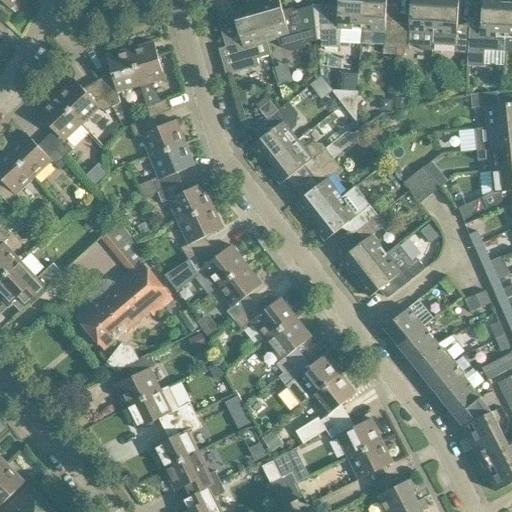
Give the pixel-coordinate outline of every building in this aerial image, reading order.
[(264,6),(257,8),(267,42),(278,38),(280,46),(291,52),(306,48),(305,43),(317,40),(313,5),(293,11),(292,8),(283,11),(279,0),(265,0),(263,1),(264,6)] [(339,0),(339,6),(320,5),(323,49),(339,50),(340,43),(360,44),(361,30),(362,30),(363,0),(339,0)] [(363,0),(362,30),(385,32),(384,55),(397,56),(399,22),(386,21),(387,0),(363,0)] [(434,34),(435,0),(411,0),(410,22),(399,22),(397,56),(403,56),(403,50),(410,50),(410,45),(418,46),(422,50),(432,51),(432,44),(433,44),(434,34)] [(456,53),(468,53),(470,26),(458,25),(459,0),(442,0),(443,0),(438,0),(435,0),(434,34),(433,44),(457,45),(456,53)] [(505,38),(508,4),(500,4),(500,0),(483,0),(482,27),(470,26),(468,53),(468,66),(484,67),(485,50),(504,51),(505,38)] [(242,43),(219,49),(225,71),(237,68),(238,72),(260,66),(258,58),(270,54),(266,42),(267,42),(257,8),(234,14),(242,43)] [(131,49),(141,86),(151,83),(165,79),(154,42),(131,49)] [(112,73),(98,81),(113,108),(121,103),(118,92),(141,86),(131,49),(107,55),(112,73)] [(334,90),(322,75),(312,82),(310,84),(322,100),(334,90)] [(74,79),(56,96),(82,124),(100,108),(104,112),(113,108),(98,81),(84,89),(74,79)] [(474,129),(474,130),(511,126),(511,103),(499,105),(497,92),(471,95),(473,108),(486,107),(488,127),(474,129)] [(54,131),(46,138),(65,158),(73,150),(65,141),(82,124),(56,96),(38,113),(54,131)] [(395,108),(407,108),(408,98),(395,98),(395,108)] [(162,101),(147,107),(151,118),(156,116),(172,109),(168,99),(162,101)] [(380,110),(392,111),(393,100),(381,99),(380,110)] [(270,100),(259,108),(268,119),(278,111),(270,100)] [(268,119),(267,119),(251,132),(252,132),(254,131),(256,134),(261,134),(262,133),(265,136),(252,146),(262,160),(266,156),(271,162),(298,141),(290,131),(296,126),(298,114),(289,102),(278,111),(268,119)] [(142,134),(151,157),(186,143),(177,120),(160,127),(156,116),(151,118),(132,125),(136,136),(142,134)] [(249,117),(241,122),(246,131),(255,125),(249,117)] [(511,126),(474,130),(477,151),(511,147),(511,126)] [(304,166),(312,176),(334,159),(333,159),(342,152),(342,151),(365,133),(360,128),(355,132),(347,132),(325,148),(322,143),(312,142),(304,148),(298,141),(271,162),(275,168),(271,171),(282,184),(304,166)] [(26,133),(8,150),(34,178),(52,161),(56,166),(65,158),(46,138),(38,146),(26,133)] [(186,143),(151,157),(159,180),(154,182),(158,192),(182,182),(178,173),(195,166),(186,143)] [(511,147),(477,151),(478,161),(491,160),(492,171),(511,168),(511,147)] [(0,177),(2,180),(0,181),(0,194),(12,207),(21,199),(16,195),(34,178),(8,150),(0,157),(0,177)] [(334,159),(312,176),(319,185),(296,203),(307,216),(311,213),(316,219),(342,198),(328,179),(341,168),(334,159)] [(424,168),(414,176),(430,196),(449,181),(433,162),(425,168),(424,168)] [(108,172),(100,163),(88,175),(96,183),(108,172)] [(511,168),(492,171),(494,193),(511,190),(511,168)] [(405,184),(408,188),(420,203),(430,196),(414,176),(405,184)] [(182,182),(158,192),(162,203),(168,200),(178,222),(213,206),(202,184),(187,191),(182,182)] [(356,187),(342,198),(316,219),(320,224),(316,227),(326,241),(349,223),(357,233),(378,216),(356,187)] [(482,197),(459,208),(464,220),(487,209),(482,197)] [(213,206),(178,222),(189,244),(181,248),(189,260),(211,247),(203,238),(224,228),(213,206)] [(125,210),(119,213),(123,221),(129,218),(125,210)] [(378,216),(357,233),(364,241),(341,260),(351,273),(355,270),(361,276),(399,245),(398,244),(386,253),(372,236),(386,225),(378,216)] [(430,225),(422,232),(432,245),(440,238),(430,225)] [(1,230),(0,230),(0,280),(21,261),(4,243),(9,239),(1,230)] [(478,231),(469,235),(474,246),(483,243),(478,231)] [(483,243),(474,246),(480,258),(488,254),(483,243)] [(189,260),(165,275),(175,287),(178,291),(195,277),(208,294),(217,288),(247,265),(232,245),(218,256),(211,247),(189,260)] [(399,245),(361,276),(364,281),(360,284),(371,297),(381,289),(389,298),(426,269),(418,260),(413,263),(399,245)] [(432,251),(423,257),(430,265),(438,259),(432,251)] [(21,261),(0,280),(0,294),(10,305),(23,293),(31,301),(46,287),(50,283),(62,272),(54,263),(42,274),(37,278),(21,261)] [(144,264),(131,275),(94,306),(79,318),(104,349),(170,295),(144,264)] [(247,265),(217,288),(232,307),(227,311),(234,320),(255,304),(248,295),(263,284),(247,265)] [(494,269),(486,272),(491,283),(499,280),(494,269)] [(448,277),(440,283),(448,293),(456,287),(448,277)] [(499,280),(491,283),(496,295),(504,292),(499,280)] [(475,295),(480,308),(491,303),(486,291),(475,295)] [(472,312),(480,308),(475,295),(466,300),(472,312)] [(255,304),(234,320),(242,329),(251,322),(266,341),(296,317),(281,298),(262,313),(255,304)] [(511,309),(510,306),(502,309),(507,320),(511,317),(511,309)] [(409,308),(384,328),(392,338),(387,342),(393,348),(423,326),(409,308)] [(179,315),(191,331),(200,325),(187,309),(179,315)] [(296,317),(266,341),(281,360),(276,364),(284,373),(305,357),(298,348),(312,337),(296,317)] [(491,327),(497,340),(506,336),(500,323),(491,327)] [(423,326),(393,348),(401,358),(406,355),(413,363),(438,344),(423,326)] [(189,340),(194,351),(207,345),(201,334),(189,340)] [(506,336),(497,340),(501,351),(510,347),(506,336)] [(438,344),(413,363),(421,373),(416,377),(422,385),(453,362),(438,344)] [(116,385),(127,407),(161,390),(150,369),(156,366),(151,355),(145,358),(127,367),(132,377),(116,385)] [(341,374),(326,355),(312,366),(305,357),(284,373),(279,377),(301,405),(311,397),(341,374)] [(511,366),(507,356),(501,359),(507,371),(511,367),(511,366)] [(501,359),(495,362),(501,374),(507,371),(501,359)] [(453,362),(422,385),(430,394),(434,390),(441,399),(467,380),(453,362)] [(495,362),(489,365),(495,377),(501,374),(495,362)] [(226,374),(221,365),(212,370),(217,379),(226,374)] [(489,365),(482,368),(489,380),(495,377),(489,365)] [(318,417),(296,431),(304,444),(326,430),(349,416),(342,405),(356,393),(341,374),(311,397),(326,417),(321,421),(318,417)] [(511,382),(511,380),(510,377),(498,383),(501,388),(511,382)] [(467,380),(441,399),(450,410),(445,414),(458,429),(463,440),(469,437),(481,460),(475,463),(485,482),(490,480),(497,492),(511,483),(511,441),(508,443),(492,412),(467,380)] [(511,382),(501,388),(503,393),(511,388),(511,382)] [(164,429),(195,414),(189,403),(179,409),(168,387),(161,390),(127,407),(138,429),(159,419),(164,429)] [(511,388),(503,393),(506,398),(511,395),(511,388)] [(238,398),(226,403),(233,417),(244,411),(238,398)] [(199,452),(189,433),(201,427),(195,414),(164,429),(170,439),(153,447),(164,469),(199,452)] [(349,416),(326,430),(332,439),(337,436),(348,458),(383,441),(372,419),(356,427),(349,416)] [(274,432),(264,439),(272,452),(283,444),(274,432)] [(383,441),(348,458),(359,480),(394,463),(383,441)] [(262,443),(250,449),(256,462),(268,456),(262,443)] [(210,474),(199,452),(164,469),(175,491),(192,483),(197,493),(220,481),(215,471),(210,474)] [(0,455),(0,472),(8,464),(0,455)] [(0,506),(25,482),(8,464),(0,472),(0,506)] [(292,473),(281,478),(293,502),(304,497),(292,473)] [(271,483),(274,489),(283,507),(293,502),(281,478),(271,483)] [(379,495),(387,511),(396,511),(418,501),(412,491),(418,488),(413,478),(379,495)] [(222,511),(215,497),(226,492),(220,481),(197,493),(202,503),(184,511),(222,511)] [(54,511),(31,489),(6,511),(54,511)] [(423,498),(418,501),(396,511),(423,511),(428,509),(423,498)]
